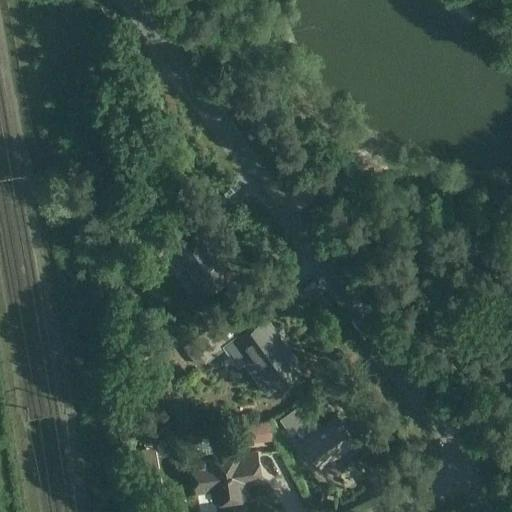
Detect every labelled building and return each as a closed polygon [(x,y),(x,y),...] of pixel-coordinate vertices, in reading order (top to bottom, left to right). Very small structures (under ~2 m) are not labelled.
[(171,226),(149,242),(159,256),(171,247),(203,291),(231,271),(201,230),(183,242),(171,226)] [(265,316),(247,329),(230,341),(245,363),(268,393),(272,390),(285,381),(302,368),(265,316)] [(230,341),(247,329),(239,317),(218,333),(212,325),(182,347),(197,367),(224,349),(238,368),(245,363),(230,341)] [(158,376),(156,349),(136,350),(138,377),(158,376)] [(304,401),(279,419),(291,435),(301,427),(309,437),(302,441),(321,466),(355,441),(337,416),(322,427),(304,401)] [(269,436),(268,424),(258,425),(259,438),(269,436)] [(141,449),(143,464),(157,462),(155,446),(141,449)] [(255,452),(192,462),(197,489),(212,486),(214,499),(246,494),(244,481),(259,479),(255,452)]
